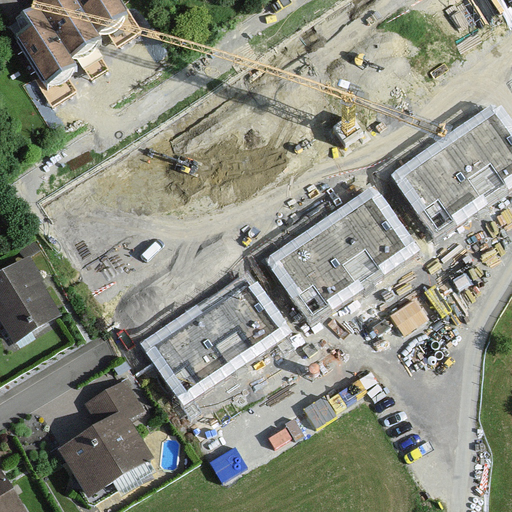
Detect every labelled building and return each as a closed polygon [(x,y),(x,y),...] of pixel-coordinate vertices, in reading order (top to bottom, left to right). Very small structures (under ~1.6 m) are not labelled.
[(38,9),(71,62),(100,43),(72,0),(35,0),(33,2),(38,9)] [(130,18),(117,0),(72,0),(97,38),(130,18)] [(25,36),(16,42),(47,91),(78,71),(71,62),(38,9),(16,23),(25,36)] [(511,132),(496,109),(397,177),(435,233),(511,180),(511,132)] [(374,192),(274,260),(313,316),(412,248),(374,192)] [(66,319),(32,261),(0,279),(0,325),(14,349),(66,319)] [(247,276),(148,343),(186,399),(285,332),(247,276)] [(102,428),(60,455),(90,503),(154,463),(129,424),(148,412),(128,381),(88,406),(102,428)] [(0,511),(27,511),(0,466),(0,511)]
